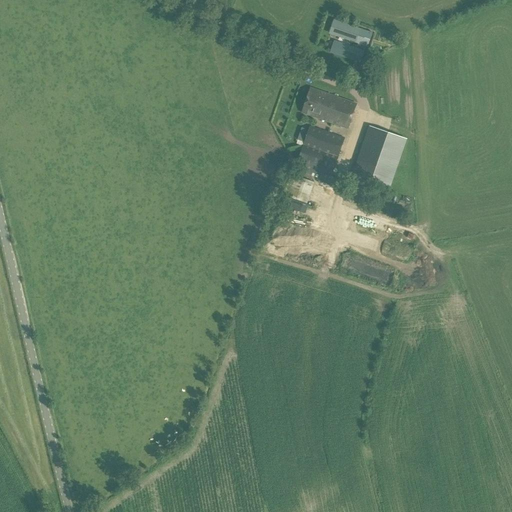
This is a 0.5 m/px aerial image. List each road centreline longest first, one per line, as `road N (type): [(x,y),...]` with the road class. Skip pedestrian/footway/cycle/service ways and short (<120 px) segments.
road 1 (unclassified): [(68,511),(0,217)]
road 2 (unclassified): [(329,88),(163,0)]
